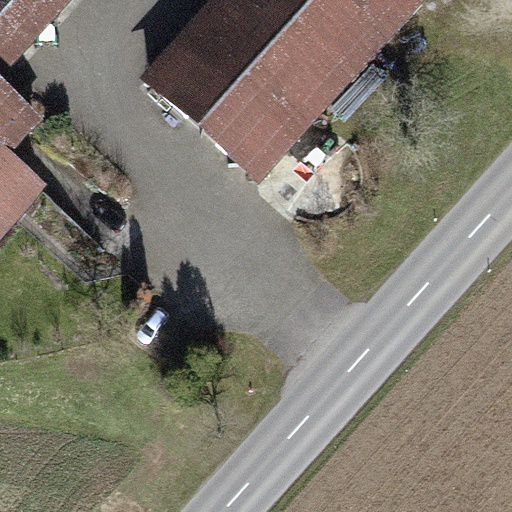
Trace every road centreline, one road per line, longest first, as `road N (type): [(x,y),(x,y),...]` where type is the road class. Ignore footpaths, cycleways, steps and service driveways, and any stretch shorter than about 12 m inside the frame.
road 1 (unknown): [(349,373),(143,161),(126,129),(122,57),(151,0)]
road 2 (tertiary): [(225,511),(511,190)]
